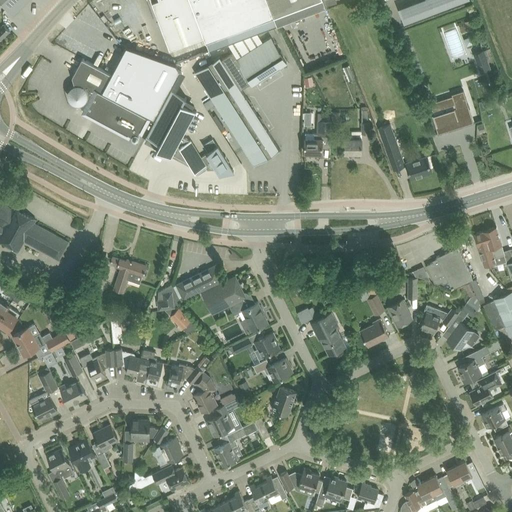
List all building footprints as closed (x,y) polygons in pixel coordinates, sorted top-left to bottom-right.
[(0,0),(14,14),(28,0),(0,0)] [(148,0),(150,2),(157,21),(160,20),(170,48),(204,35),(191,0),(148,0)] [(191,0),(204,35),(207,41),(226,33),(229,42),(277,24),(274,16),(274,15),(268,0),(191,0)] [(268,0),(274,15),(274,16),(316,0),(268,0)] [(403,22),(463,0),(411,0),(397,6),(403,22)] [(465,21),(468,29),(476,26),(472,18),(465,21)] [(0,38),(1,40),(11,31),(4,23),(0,27),(0,38)] [(271,37),(237,58),(252,82),(251,82),(253,84),(259,80),(260,80),(281,67),(280,66),(287,62),(271,37)] [(92,40),(82,58),(87,60),(91,63),(112,74),(102,91),(148,115),(150,117),(155,119),(171,90),(172,89),(182,70),(177,62),(127,45),(122,55),(121,56),(92,40)] [(474,53),(481,74),(490,71),(483,50),(474,53)] [(195,72),(211,98),(237,81),(241,88),(251,82),(252,82),(237,58),(233,51),(222,58),(220,56),(195,72)] [(102,91),(112,74),(91,63),(87,60),(82,58),(73,76),(75,84),(77,84),(79,83),(81,84),(83,84),(84,85),(86,87),(87,88),(88,90),(89,92),(89,94),(89,96),(88,97),(87,99),(86,101),(84,102),(83,103),(81,104),(82,107),(85,108),(83,111),(129,136),(131,133),(133,134),(132,135),(132,136),(133,137),(133,138),(134,138),(134,139),(135,139),(136,139),(137,139),(138,139),(138,138),(139,137),(140,136),(140,135),(139,134),(139,133),(138,133),(139,131),(142,132),(150,117),(148,115),(102,91)] [(237,81),(211,98),(233,131),(258,115),(246,96),(241,88),(237,81)] [(68,93),(68,96),(70,99),(72,101),(75,103),(78,103),(81,103),(84,101),(86,98),(87,95),(87,92),(86,89),(84,87),(82,85),(79,84),(76,84),(73,85),(71,87),(69,90),(68,93)] [(172,90),(152,127),(147,136),(146,136),(160,144),(157,150),(156,150),(171,158),(172,158),(171,157),(173,154),(194,166),(198,171),(197,172),(207,166),(202,157),(191,140),(190,140),(183,136),(196,111),(183,104),(186,97),(172,89),(171,90),(172,90)] [(455,109),(431,117),(437,136),(473,124),(463,92),(451,96),(455,109)] [(368,109),(362,108),(362,134),(370,134),(370,121),(368,121),(368,109)] [(303,125),(311,125),(311,111),(303,111),(303,125)] [(332,122),(340,123),(340,111),(332,111),(332,122)] [(258,115),(233,131),(254,165),(280,148),(279,148),(270,134),(270,133),(258,115)] [(306,132),(305,152),(323,153),(323,147),(331,147),(331,120),(321,120),(320,133),(306,132)] [(390,124),(379,128),(387,149),(394,169),(405,165),(398,145),(390,124)] [(208,153),(202,157),(207,166),(208,165),(210,167),(217,167),(220,172),(234,171),(228,162),(229,161),(229,162),(229,161),(229,160),(227,158),(226,156),(225,156),(218,146),(213,138),(204,144),(209,152),(208,152),(208,153)] [(344,138),(345,153),(362,153),(362,138),(344,138)] [(406,162),(408,168),(411,178),(432,171),(427,156),(406,162)] [(0,238),(19,249),(23,240),(47,253),(59,259),(69,242),(56,235),(33,222),(34,219),(35,220),(36,219),(23,212),(22,215),(13,210),(13,209),(0,202),(0,238)] [(475,233),(478,243),(479,245),(485,265),(496,262),(497,263),(507,260),(504,251),(502,244),(496,226),(483,230),(475,233)] [(192,242),(191,251),(200,252),(201,243),(192,242)] [(426,265),(430,274),(434,282),(439,284),(442,282),(443,284),(449,282),(452,289),(473,279),(457,246),(437,257),(437,258),(436,259),(436,260),(426,265)] [(508,293),(484,304),(495,329),(500,327),(505,325),(511,321),(511,247),(509,249),(504,251),(507,260),(511,272),(511,285),(505,288),(508,293)] [(113,256),(110,263),(122,267),(115,288),(123,291),(128,278),(140,282),(142,276),(143,276),(147,265),(131,260),(130,262),(113,256)] [(99,264),(95,283),(93,292),(101,294),(107,266),(99,264)] [(177,284),(181,293),(184,299),(224,279),(216,265),(177,284)] [(423,265),(413,270),(415,275),(431,280),(423,265)] [(236,276),(227,280),(203,292),(213,312),(229,304),(243,298),(246,296),(236,276)] [(371,280),(378,293),(384,290),(378,277),(371,280)] [(417,297),(418,285),(426,286),(426,279),(418,279),(418,277),(409,277),(408,297),(417,297)] [(371,280),(364,284),(370,297),(368,298),(376,314),(385,309),(371,280)] [(470,281),(462,285),(464,289),(466,288),(469,295),(476,293),(470,281)] [(172,283),(159,292),(159,300),(158,300),(159,309),(174,307),(174,304),(181,301),(172,283)] [(306,290),(303,283),(293,288),(296,295),(306,290)] [(468,313),(473,317),(482,304),(471,297),(464,307),(469,311),(468,313)] [(243,298),(229,304),(234,314),(243,310),(246,317),(240,320),(246,333),(268,322),(258,301),(247,307),(243,298)] [(0,318),(9,306),(0,299),(0,318)] [(389,306),(393,316),(398,325),(412,318),(403,299),(389,306)] [(300,321),(312,315),(307,305),(295,311),(300,321)] [(20,313),(9,306),(0,318),(0,323),(3,325),(3,326),(9,329),(20,313)] [(427,311),(425,317),(421,326),(434,332),(440,317),(443,319),(443,320),(449,325),(458,312),(452,308),(449,312),(435,307),(433,313),(427,311)] [(458,312),(449,325),(449,326),(454,330),(447,339),(460,349),(466,340),(472,345),(479,335),(461,322),(468,313),(469,311),(464,307),(463,307),(459,313),(458,312)] [(171,315),(179,324),(184,329),(191,321),(179,308),(171,315)] [(330,313),(320,318),(311,322),(317,333),(319,332),(329,353),(345,345),(330,313)] [(121,317),(112,319),(114,341),(123,341),(121,317)] [(360,330),(364,336),(368,345),(389,335),(381,318),(373,322),(374,323),(360,330)] [(25,355),(39,347),(46,343),(48,342),(47,341),(53,338),(49,332),(42,336),(40,333),(34,336),(28,327),(13,335),(25,355)] [(53,338),(47,341),(48,342),(52,350),(70,340),(65,331),(53,338)] [(255,341),(258,348),(255,349),(259,358),(265,355),(265,354),(270,351),(279,347),(274,335),(275,335),(273,332),(264,336),(255,341)] [(70,341),(75,349),(85,343),(81,335),(70,341)] [(237,351),(252,344),(248,336),(233,344),(237,351)] [(463,379),(464,382),(482,373),(481,372),(487,369),(484,362),(486,362),(482,355),(501,346),(498,339),(487,345),(471,353),(474,359),(459,366),(464,378),(463,379)] [(139,370),(149,372),(148,377),(159,380),(163,362),(157,361),(157,358),(154,357),(155,351),(148,349),(149,345),(145,344),(141,357),(142,357),(139,370)] [(122,347),(114,348),(116,364),(123,364),(123,365),(128,366),(126,372),(138,375),(139,370),(142,357),(141,357),(135,356),(136,354),(135,352),(122,350),(122,347)] [(116,364),(114,348),(106,349),(107,352),(104,352),(93,357),(91,352),(80,357),(84,366),(88,364),(91,371),(95,380),(106,375),(103,369),(108,366),(108,365),(116,364)] [(73,374),(83,369),(75,354),(65,359),(73,374)] [(267,358),(258,363),(254,365),(257,372),(264,369),(267,373),(270,372),(275,380),(293,371),(289,364),(288,364),(285,358),(270,365),(267,358)] [(172,364),(170,372),(168,382),(180,385),(181,378),(187,379),(188,379),(193,383),(194,382),(203,371),(204,371),(198,365),(195,368),(193,366),(180,363),(179,366),(172,364)] [(42,369),(44,374),(40,376),(47,392),(58,386),(48,366),(42,369)] [(471,390),(477,403),(493,396),(490,389),(497,385),(494,380),(499,377),(497,373),(502,370),(500,368),(481,377),(484,383),(471,390)] [(203,371),(194,382),(199,386),(201,391),(194,395),(202,411),(217,403),(209,387),(214,385),(210,377),(203,371)] [(60,386),(65,395),(69,404),(87,396),(80,380),(69,385),(67,383),(60,386)] [(273,409),(279,411),(288,414),(296,391),(287,388),(281,386),(273,409)] [(220,398),(223,405),(237,398),(234,393),(233,393),(232,392),(220,398)] [(30,400),(34,407),(40,419),(57,410),(50,395),(39,400),(37,396),(30,400)] [(219,414),(216,416),(207,420),(209,426),(210,425),(215,435),(235,425),(228,411),(240,405),(240,404),(245,401),(242,395),(237,398),(223,405),(216,408),(219,414)] [(503,403),(491,409),(482,414),(488,426),(492,424),(496,431),(508,424),(505,417),(510,415),(507,409),(506,409),(503,403)] [(255,420),(264,437),(270,434),(262,417),(255,420)] [(133,419),(132,429),(132,439),(149,440),(149,435),(154,436),(159,428),(155,428),(155,426),(149,426),(150,419),(133,419)] [(255,420),(243,426),(227,434),(230,440),(215,448),(223,465),(238,458),(233,447),(238,444),(235,439),(246,433),(247,434),(259,428),(255,420)] [(93,432),(98,441),(101,448),(118,439),(111,424),(93,432)] [(163,426),(157,435),(155,438),(161,442),(168,430),(163,426)] [(511,429),(503,434),(494,439),(502,454),(505,452),(507,458),(511,455),(511,429)] [(176,437),(167,441),(161,444),(169,461),(183,453),(179,446),(180,446),(176,437)] [(71,451),(75,459),(77,464),(78,464),(81,471),(90,466),(87,459),(88,458),(88,457),(95,453),(92,448),(87,439),(75,445),(77,447),(71,451)] [(132,460),(133,442),(125,442),(124,460),(132,460)] [(58,475),(63,473),(65,477),(74,472),(70,464),(62,448),(48,455),(58,475)] [(104,468),(111,465),(104,451),(98,454),(104,468)] [(466,460),(456,465),(463,479),(473,475),(466,460)] [(153,473),(153,474),(158,483),(168,478),(173,489),(190,480),(183,466),(175,470),(172,464),(153,473)] [(449,473),(443,476),(449,486),(463,479),(456,465),(447,469),(449,473)] [(287,470),(280,474),(284,483),(287,489),(294,486),(296,485),(314,490),(314,491),(317,484),(320,474),(311,471),(311,469),(304,467),(302,476),(296,474),(290,477),(287,470)] [(436,474),(427,479),(434,494),(443,489),(452,508),(458,505),(449,486),(443,476),(438,478),(436,474)] [(153,481),(149,475),(142,478),(145,485),(153,481)] [(268,480),(262,483),(268,496),(274,493),(275,495),(280,493),(275,484),(271,475),(266,477),(268,480)] [(323,480),(320,490),(318,496),(325,499),(326,495),(334,497),(334,495),(342,497),(350,499),(353,488),(345,485),(347,481),(332,476),(330,483),(323,480)] [(62,478),(54,481),(62,499),(70,495),(62,478)] [(414,490),(422,506),(432,501),(436,499),(434,494),(427,479),(418,484),(419,487),(414,490)] [(129,485),(132,493),(138,490),(135,483),(129,485)] [(255,495),(250,498),(256,511),(259,511),(263,510),(261,506),(271,502),(268,496),(262,483),(256,486),(255,483),(250,485),(255,495)] [(362,485),(359,494),(358,497),(366,500),(364,508),(378,506),(379,503),(381,504),(384,494),(377,492),(378,489),(370,486),(371,485),(367,484),(367,485),(363,483),(362,485)] [(237,496),(231,499),(237,511),(244,511),(244,510),(249,508),(250,511),(256,511),(250,498),(245,501),(240,490),(235,492),(237,496)] [(414,490),(405,494),(408,500),(405,502),(404,503),(403,504),(402,505),(402,507),(401,508),(401,510),(402,511),(401,511),(410,511),(422,506),(414,490)] [(89,511),(109,511),(108,509),(106,505),(117,499),(116,496),(119,495),(118,491),(114,493),(98,501),(101,506),(99,507),(89,511)] [(483,496),(474,501),(473,501),(476,507),(486,502),(483,496)] [(231,499),(222,503),(226,511),(235,511),(237,511),(231,499)] [(466,503),(470,509),(475,507),(472,500),(466,503)] [(226,511),(222,503),(212,508),(214,511),(226,511)]
